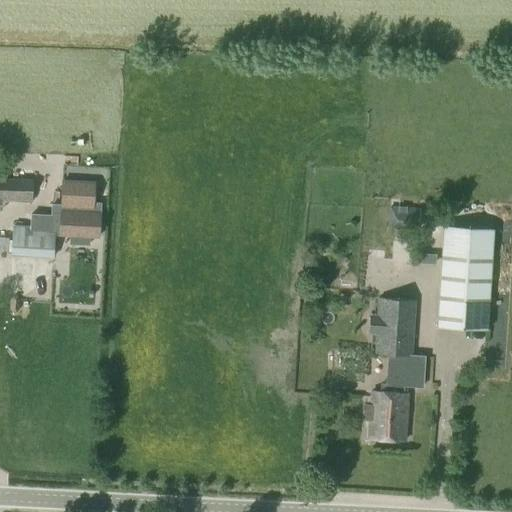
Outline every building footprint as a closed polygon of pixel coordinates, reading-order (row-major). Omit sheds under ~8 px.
[(0,204),(3,205),(3,201),(32,203),(33,191),(43,192),(44,181),(6,179),(6,171),(0,170),(0,204)] [(26,211),(24,250),(50,251),(51,234),(97,237),(98,215),(76,214),(76,207),(93,208),(94,182),(60,181),(58,207),(60,207),(60,213),(26,211)] [(441,227),(432,359),(482,362),(491,230),(441,227)] [(67,270),(79,271),(80,258),(69,256),(67,270)] [(369,393),(366,440),(402,442),(405,395),(401,395),(401,387),(419,388),(421,358),(408,357),(412,302),(376,299),(372,355),(395,357),(394,377),(384,377),(383,394),(369,393)] [(294,354),(293,386),(315,387),(315,355),(294,354)]
